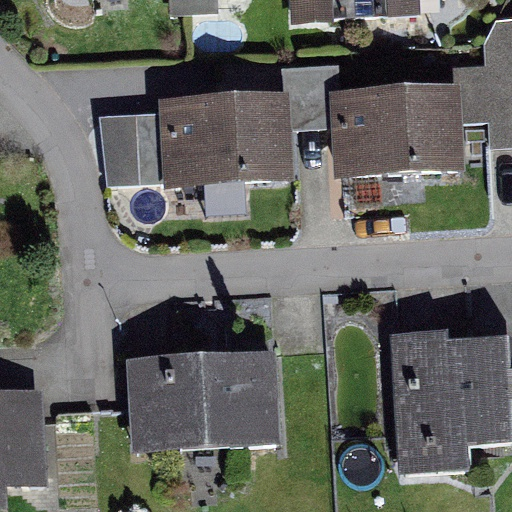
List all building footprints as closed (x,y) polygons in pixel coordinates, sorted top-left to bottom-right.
[(460,95),(343,102),(347,177),(464,170),(460,95)] [(166,111),(170,191),(291,185),(287,106),(166,111)] [(142,189),(139,116),(102,118),(105,191),(142,189)] [(134,372),(139,456),(278,449),(273,365),(134,372)] [(385,380),(394,486),(511,475),(511,385),(510,369),(385,380)] [(45,399),(0,400),(0,497),(48,496),(45,399)]
